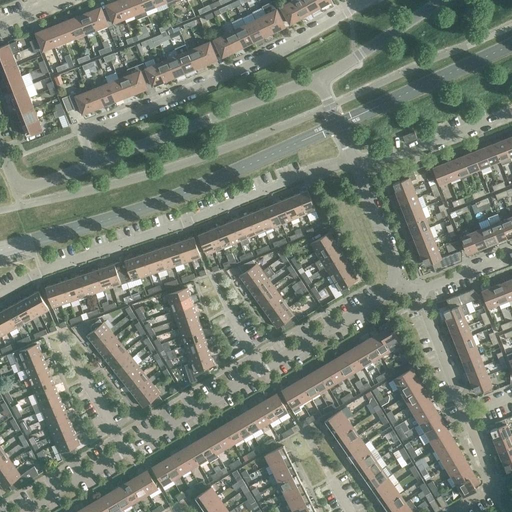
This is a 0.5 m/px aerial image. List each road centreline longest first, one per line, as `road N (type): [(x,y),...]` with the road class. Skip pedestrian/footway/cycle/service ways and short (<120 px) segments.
road 1 (residential): [(20,511),(395,285)]
road 2 (residential): [(0,293),(302,174),(354,162)]
road 3 (residential): [(372,0),(292,45),(90,132),(84,140),(93,166)]
road 4 (unclassified): [(93,166),(318,79)]
road 5 (residential): [(354,162),(405,153),(511,111)]
road 6 (unclassified): [(318,79),(445,0)]
road 7 (residential): [(468,414),(417,291)]
road 8 (unclassified): [(395,285),(354,162)]
road 9 (residential): [(451,511),(492,484),(468,414)]
